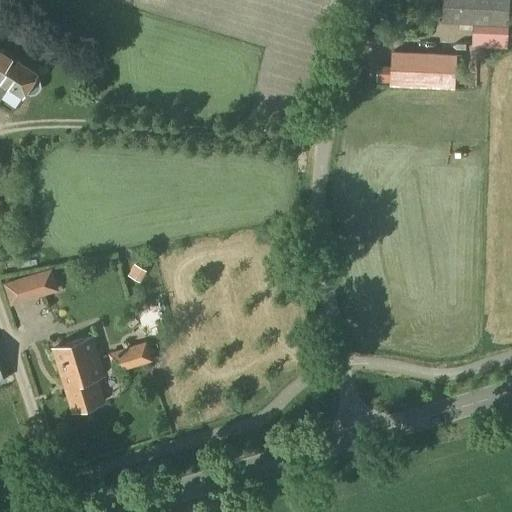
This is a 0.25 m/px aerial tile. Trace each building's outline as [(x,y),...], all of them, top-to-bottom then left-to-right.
[(442,0),(441,23),(474,24),(474,46),(507,48),(508,26),(509,0),(442,0)] [(0,96),(1,97),(7,88),(23,97),(25,93),(31,94),(35,93),(39,90),(41,85),(40,79),(37,75),(38,73),(0,49),(0,96)] [(392,49),(390,86),(438,88),(440,54),(440,52),(392,49)] [(8,277),(18,306),(66,289),(57,261),(8,277)] [(72,411),(103,401),(95,377),(103,374),(91,336),(53,348),(72,411)] [(114,373),(118,371),(152,361),(146,340),(108,352),(114,373)]
